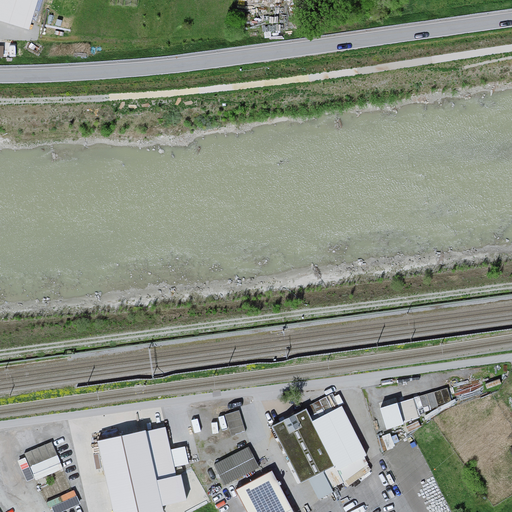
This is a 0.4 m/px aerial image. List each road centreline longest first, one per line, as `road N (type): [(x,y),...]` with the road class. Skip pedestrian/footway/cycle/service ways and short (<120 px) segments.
road 1 (unclassified): [(0,424),(511,356)]
road 2 (track): [(0,354),(511,286)]
road 3 (tertiary): [(0,75),(143,69),(511,20)]
road 4 (track): [(0,100),(153,96),(511,50)]
